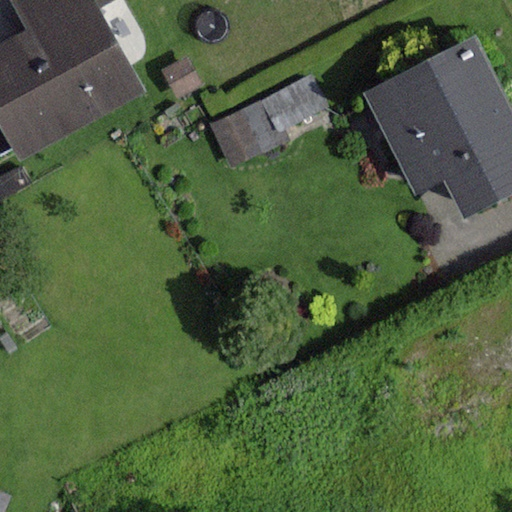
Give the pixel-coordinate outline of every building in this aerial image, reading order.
[(115,0),(26,0),(43,25),(0,51),(0,111),(28,155),(146,79),(101,9),(115,0)] [(511,188),(511,95),(476,32),(383,83),(457,219),(511,188)] [(321,60),(218,105),(237,150),(340,104),(321,60)] [(511,297),(408,342),(443,422),(488,402),(511,457),(511,297)] [(0,511),(5,511),(12,497),(0,491),(0,511)]
